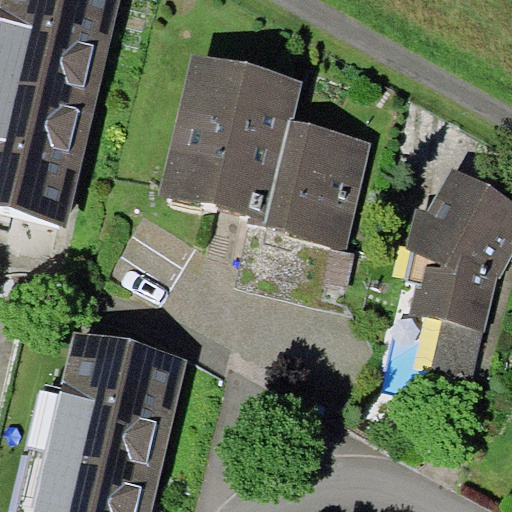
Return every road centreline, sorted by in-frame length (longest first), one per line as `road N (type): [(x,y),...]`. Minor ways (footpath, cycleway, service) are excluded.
road 1 (residential): [(511,139),(252,0)]
road 2 (residential): [(433,511),(402,494),(363,486),(307,493),(272,511)]
